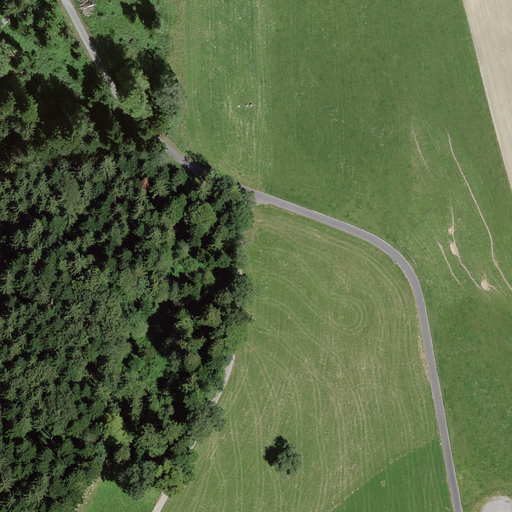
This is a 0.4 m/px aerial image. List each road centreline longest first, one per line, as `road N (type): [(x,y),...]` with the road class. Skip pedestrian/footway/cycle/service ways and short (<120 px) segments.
road 1 (unclassified): [(67,0),(116,93),(176,157),(397,257),(418,299),(457,511)]
road 2 (track): [(157,511),(235,344),(245,191)]
